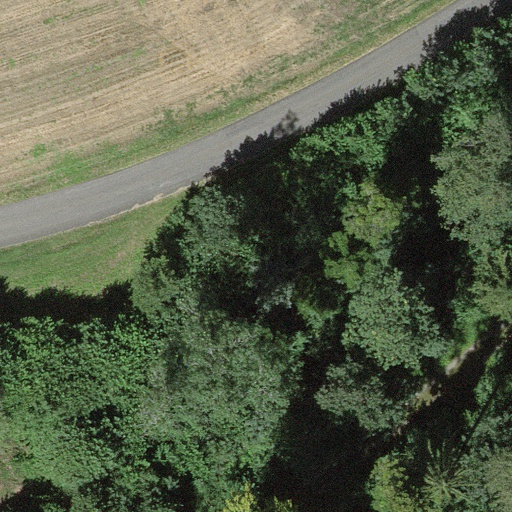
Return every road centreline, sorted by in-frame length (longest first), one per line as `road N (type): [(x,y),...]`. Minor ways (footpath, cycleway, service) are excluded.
road 1 (unclassified): [(511,0),(228,156),(0,230)]
road 2 (track): [(270,511),(511,333)]
